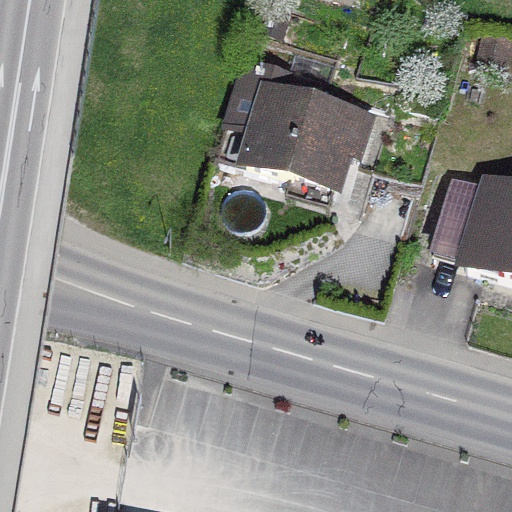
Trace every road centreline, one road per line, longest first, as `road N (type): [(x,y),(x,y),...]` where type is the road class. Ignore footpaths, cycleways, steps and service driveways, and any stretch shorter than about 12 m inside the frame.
road 1 (primary): [(90,292),(511,415)]
road 2 (trunk): [(0,287),(32,79),(19,0)]
